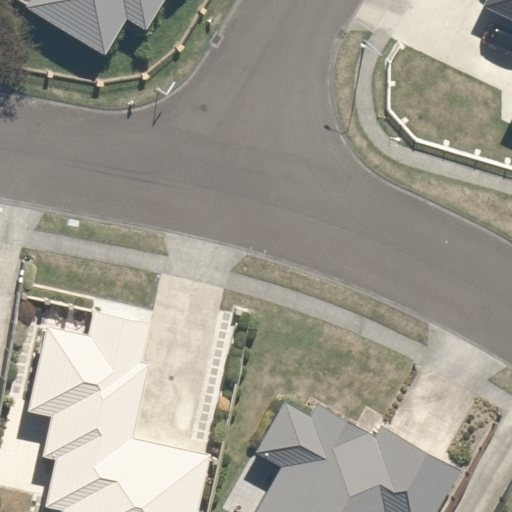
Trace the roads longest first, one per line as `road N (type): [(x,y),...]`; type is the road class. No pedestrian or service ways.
road 1 (residential): [(238,190),(420,259),(511,309)]
road 2 (residential): [(0,152),(238,190)]
road 3 (residential): [(299,0),(280,30),(238,190)]
